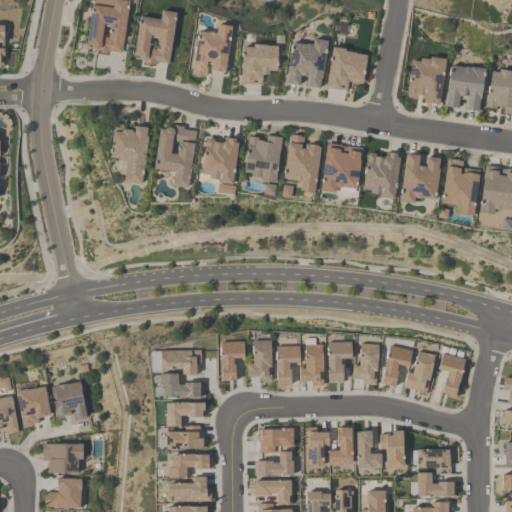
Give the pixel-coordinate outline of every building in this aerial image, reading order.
[(92,6),(112,8),(113,0),(124,0),(129,1),(123,53),(122,53),(93,50),(90,45),(86,44),(92,6)] [(140,17),(160,20),(161,9),(177,12),(169,64),(156,62),(154,65),(142,63),(141,61),(139,58),(133,54),(140,17)] [(197,32),(216,32),(218,25),(231,27),(225,73),(209,70),(211,64),(206,64),(204,79),(190,75),(191,71),(197,32)] [(287,83),(292,42),(313,45),(314,38),(327,41),(320,89),(306,88),(309,76),(302,75),(299,86),(287,83)] [(332,46),(344,49),(343,52),(365,56),(362,84),(347,82),(346,91),(326,89),(332,46)] [(241,47),(277,47),(277,72),(269,70),(268,75),(263,75),(261,85),(239,85),(241,47)] [(412,61),(419,62),(420,58),(430,60),(430,57),(446,60),(438,106),(423,103),(424,97),(417,96),(417,98),(414,99),(408,98),(406,95),(412,61)] [(451,66),(464,68),(464,67),(469,67),(470,69),(471,67),(485,70),(478,112),(465,110),(467,96),(459,95),(457,109),(444,106),(451,66)] [(492,72),(499,73),(499,70),(511,71),(511,75),(511,115),(502,114),(503,108),(497,107),(495,108),(495,110),(485,108),(490,72),(492,72)] [(140,184),(149,128),(135,126),(134,131),(123,129),(124,125),(114,123),(108,157),(118,160),(125,162),(124,182),(140,184)] [(159,129),(165,130),(167,127),(171,128),(171,125),(183,127),(184,130),(195,131),(188,188),(172,186),(175,173),(153,170),(159,129)] [(289,135),(303,138),(302,149),(305,149),(306,145),(320,147),(313,193),(299,190),(301,183),(283,179),(288,143),(289,135)] [(267,136),(281,138),(274,182),(259,180),(260,178),(248,177),(249,173),(243,173),(248,136),(258,138),(258,140),(266,141),(267,136)] [(207,139),(214,139),(215,143),(222,143),(224,138),(238,139),(231,184),(217,183),(218,180),(208,178),(209,176),(201,174),(207,139)] [(327,143),(362,148),(356,190),(341,187),(340,188),(335,188),(333,194),(319,191),(324,156),(326,156),(327,143)] [(366,155),(370,153),(375,154),(377,157),(384,158),(385,155),(388,156),(389,153),(399,155),(393,200),(378,197),(379,195),(369,193),(370,190),(362,189),(366,155)] [(399,201),(406,154),(418,156),(418,166),(426,167),(427,157),(439,159),(438,170),(434,200),(420,198),(418,199),(415,198),(412,203),(399,201)] [(447,159),(462,161),(461,170),(463,170),(464,168),(479,170),(472,216),(457,214),(459,207),(453,207),(452,205),(440,203),(447,159)] [(484,166),(511,169),(511,210),(500,209),(494,210),(492,214),(478,213),(484,166)] [(252,342),(270,341),(271,381),(260,381),(260,377),(247,378),(247,365),(253,364),(252,342)] [(220,343),(242,342),(243,358),(234,358),(235,381),(218,382),(218,356),(221,355),(220,343)] [(327,343),(350,342),(350,359),(341,359),(339,362),(340,365),(341,365),(342,384),(328,384),(327,355),(327,343)] [(360,344),(378,345),(375,385),(364,385),(364,380),(353,379),(353,365),(359,366),(360,344)] [(305,346),(321,345),(323,385),(312,385),(312,382),(300,382),(299,369),(305,369),(305,346)] [(275,347),(298,347),(299,363),(288,363),(289,370),(289,385),(277,385),(275,365),(276,353),(275,347)] [(389,347),(411,351),(407,367),(398,365),(394,387),(381,384),(389,347)] [(200,351),(200,362),(195,363),(196,375),(180,375),(178,370),(160,368),(159,351),(200,351)] [(417,353),(434,356),(425,395),(418,394),(419,389),(416,388),(414,391),(404,388),(412,355),(416,355),(417,353)] [(464,360),(453,398),(441,394),(447,372),(438,369),(442,354),(464,360)] [(159,375),(177,374),(178,385),(201,384),(201,397),(164,398),(163,387),(159,385),(159,375)] [(504,378),(511,379),(511,404),(507,404),(509,390),(502,389),(504,378)] [(86,418),(78,382),(51,388),(58,418),(74,415),(75,421),(86,418)] [(17,392),(44,387),(50,416),(38,418),(38,423),(22,428),(17,392)] [(0,398),(0,428),(5,428),(6,435),(17,433),(11,397),(0,398)] [(165,404),(203,403),(204,410),(200,418),(180,417),(179,426),(165,427),(165,404)] [(499,424),(503,411),(511,412),(511,426),(510,426),(499,424)] [(184,426),(185,432),(165,432),(166,450),(202,450),(202,438),(199,438),(199,426),(184,426)] [(304,429),(305,467),(322,467),(322,446),(327,446),(327,433),(316,433),(315,428),(304,429)] [(258,453),(273,453),(274,447),(291,447),(291,429),(259,430),(258,453)] [(328,452),(328,466),(349,465),(350,429),(336,429),(338,451),(328,452)] [(380,435),(380,450),(386,450),(385,469),(402,468),(402,432),(392,431),(392,436),(386,437),(386,434),(380,435)] [(356,433),(371,432),(370,454),(380,455),(380,469),(357,469),(356,433)] [(42,445),(81,444),(81,460),(78,460),(77,473),(47,473),(48,461),(43,460),(42,445)] [(417,450),(449,451),(449,475),(435,474),(435,468),(417,468),(417,450)] [(253,462),(254,478),(290,476),(292,473),(293,452),(279,453),(279,463),(273,463),(271,461),(253,462)] [(171,456),(208,455),(208,470),(186,468),(185,478),(168,478),(168,469),(171,469),(171,456)] [(416,474),(417,497),(454,497),(455,483),(437,483),(437,485),(431,485),(431,474),(416,474)] [(511,475),(502,476),(502,490),(511,490),(511,475)] [(168,484),(193,483),(193,478),(205,478),(206,489),(210,490),(210,501),(173,502),(173,496),(168,495),(168,484)] [(44,493),(56,493),(57,479),(80,480),(79,508),(44,507),(44,493)] [(254,496),(268,496),(269,494),(275,494),(276,506),(290,505),(289,481),(254,481),(254,496)] [(352,511),(352,492),(335,491),(335,511),(352,511)] [(366,491),(384,491),(384,511),(361,511),(367,511),(366,491)] [(306,511),(306,493),(329,492),(329,506),(319,506),(319,511),(306,511)] [(430,504),(447,503),(446,511),(412,511),(412,509),(431,508),(430,504)]
